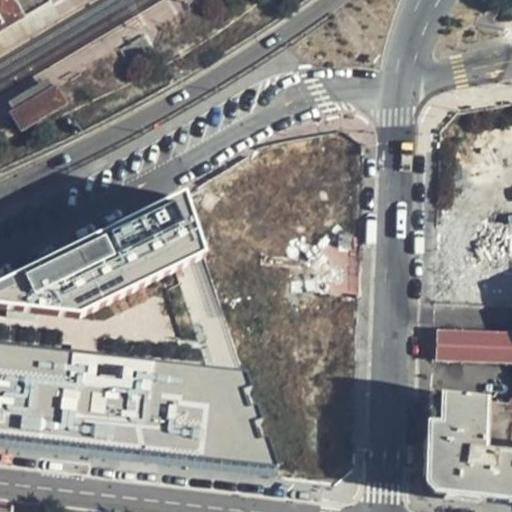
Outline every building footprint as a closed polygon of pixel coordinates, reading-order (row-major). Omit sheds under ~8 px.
[(0,0),(0,36),(49,7),(45,0),(0,0)] [(57,87),(9,116),(22,136),(69,107),(57,87)] [(182,197),(0,285),(0,311),(80,321),(203,258),(182,197)] [(435,226),(435,304),(477,303),(477,226),(435,226)] [(80,321),(0,311),(0,365),(58,372),(80,321)] [(511,330),(437,328),(435,362),(511,363),(511,330)] [(0,455),(117,469),(151,473),(276,488),(266,457),(257,460),(250,440),(259,438),(255,425),(246,428),(240,409),(248,406),(244,392),(58,372),(0,365),(0,455)] [(511,504),(511,404),(505,404),(426,395),(423,478),(441,497),(485,502),(511,504)]
